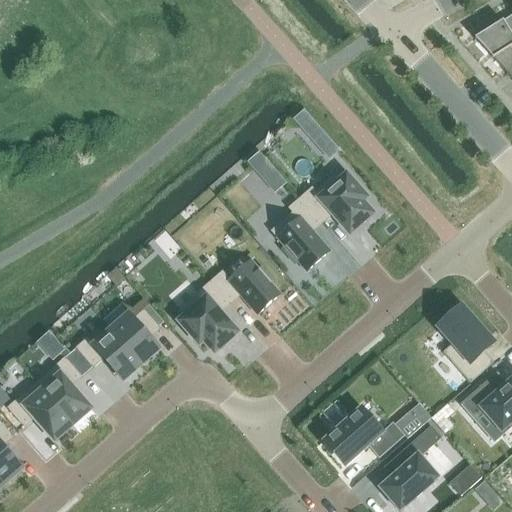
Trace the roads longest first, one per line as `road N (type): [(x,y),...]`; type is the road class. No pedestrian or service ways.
road 1 (residential): [(265,425),(223,383),(193,385),(45,511)]
road 2 (residential): [(459,248),(265,425)]
road 3 (residential): [(511,171),(392,34)]
